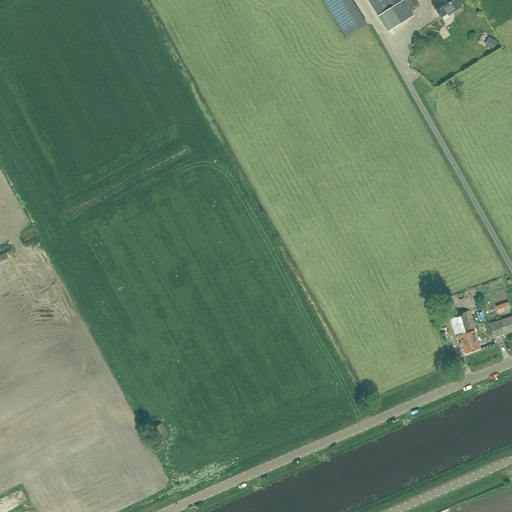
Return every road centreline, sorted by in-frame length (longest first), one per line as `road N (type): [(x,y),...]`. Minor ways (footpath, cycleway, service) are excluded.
road 1 (tertiary): [(511,362),(164,511)]
road 2 (tertiary): [(392,511),(511,460)]
